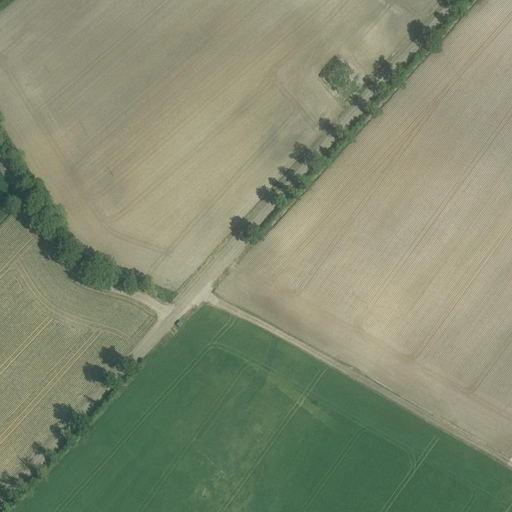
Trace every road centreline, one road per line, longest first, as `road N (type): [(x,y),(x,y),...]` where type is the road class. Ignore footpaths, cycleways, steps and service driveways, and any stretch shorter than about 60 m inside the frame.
road 1 (unclassified): [(454,0),(173,315)]
road 2 (track): [(190,294),(264,325),(511,465)]
road 3 (unclassified): [(173,315),(0,502)]
road 4 (unclassified): [(173,315),(73,270),(0,157)]
